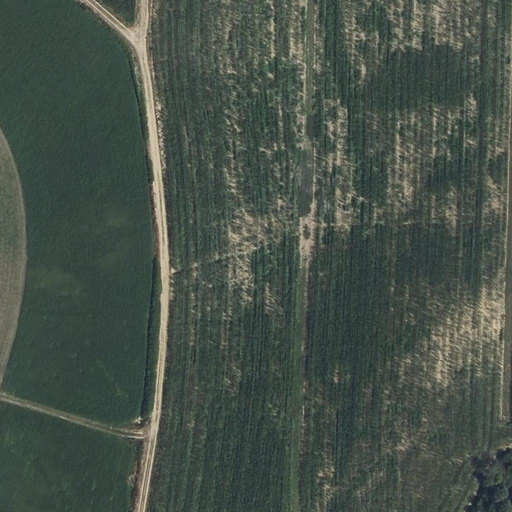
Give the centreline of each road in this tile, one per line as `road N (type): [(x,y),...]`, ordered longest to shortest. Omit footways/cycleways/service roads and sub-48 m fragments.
road 1 (track): [(140,43),(166,266),(142,511)]
road 2 (track): [(153,434),(117,432),(0,396)]
